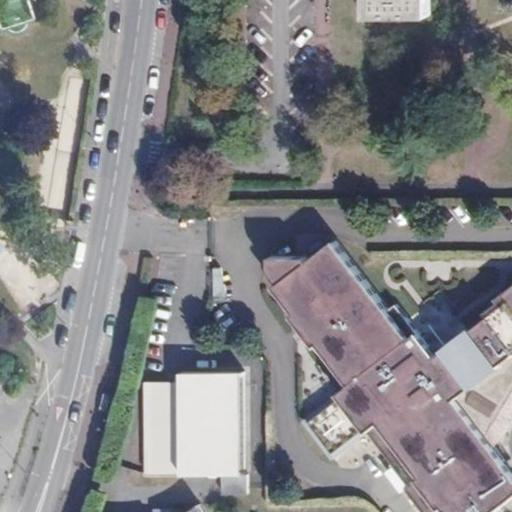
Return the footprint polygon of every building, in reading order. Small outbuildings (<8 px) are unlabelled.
[(26,0),(0,0),(0,28),(31,22),(26,0)] [(375,0),(375,15),(435,16),(434,0),(375,0)] [(314,259),(279,263),(279,264),(279,265),(279,266),(279,267),(278,268),(278,269),(278,270),(278,271),(279,271),(279,272),(279,273),(279,274),(279,275),(279,276),(279,277),(280,277),(280,278),(280,279),(281,279),(281,280),(281,281),(281,282),(282,282),(282,283),(283,283),(283,284),(283,285),(284,286),(285,287),(286,288),(286,289),(287,289),(287,290),(288,290),(284,293),(304,319),(301,322),(323,351),(326,349),(358,391),(310,427),(339,465),(374,437),(416,492),(411,496),(423,511),(504,511),(511,507),(511,471),(488,442),(493,438),(511,408),(511,297),(502,305),(504,309),(490,320),(493,324),(442,364),(403,310),(395,315),(345,244),(318,263),(314,259)] [(155,383),(155,474),(187,474),(187,476),(230,476),(230,496),(256,496),(256,477),(253,477),(253,367),(188,367),(188,383),(155,383)] [(211,511),(206,503),(195,510),(190,511),(211,511)]
